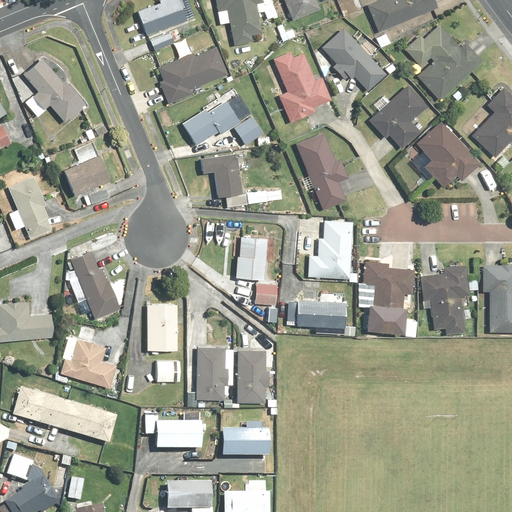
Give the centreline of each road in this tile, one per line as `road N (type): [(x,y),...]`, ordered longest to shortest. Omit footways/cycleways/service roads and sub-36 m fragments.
road 1 (residential): [(83,0),(162,206)]
road 2 (residential): [(0,263),(120,214),(162,206)]
